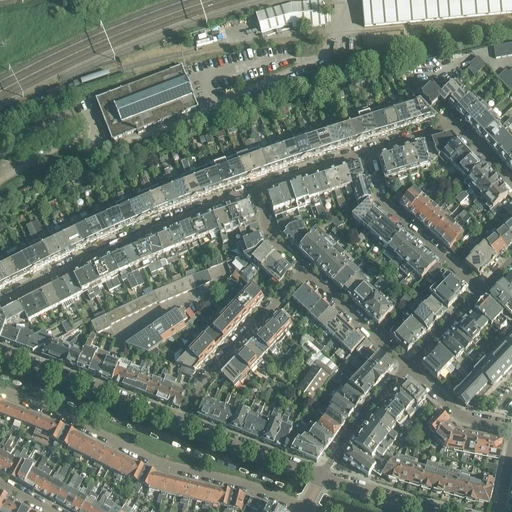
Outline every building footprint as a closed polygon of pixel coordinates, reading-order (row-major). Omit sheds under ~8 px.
[(364,27),(392,25),(420,22),(505,14),(511,13),(511,0),(365,0),(361,1),(364,27)] [(290,4),(255,14),(261,34),(292,25),(292,29),(324,26),(322,1),(290,4)] [(505,45),(499,46),(502,58),(508,57),(505,45)] [(499,46),(494,47),(496,59),(502,58),(499,46)] [(477,57),(469,65),(473,69),(482,61),(477,57)] [(482,61),(473,69),(477,74),(486,65),(482,61)] [(182,66),(96,99),(103,118),(112,141),(135,132),(136,133),(138,132),(138,134),(145,132),(144,129),(198,108),(190,85),(182,66)] [(478,75),(470,67),(468,69),(476,77),(478,75)] [(506,69),(502,74),(511,84),(511,75),(509,72),(506,69)] [(511,84),(502,74),(497,78),(509,90),(511,86),(511,84)] [(502,83),(498,78),(494,82),(499,87),(502,83)] [(464,88),(456,80),(438,97),(440,99),(444,104),(447,101),(448,103),(462,90),(464,88)] [(430,106),(431,107),(440,99),(438,97),(441,95),(428,81),(417,91),(431,105),(430,106)] [(362,86),(351,89),(353,96),(364,92),(362,86)] [(405,91),(408,100),(403,102),(411,127),(422,123),(416,103),(414,97),(413,94),(407,88),(405,91)] [(462,90),(448,103),(456,110),(467,100),(469,97),(462,90)] [(391,106),(392,105),(400,130),(411,127),(403,102),(396,104),(392,91),(387,92),(388,95),(390,102),(391,106)] [(467,100),(456,110),(455,111),(464,120),(478,107),(483,102),(479,98),(478,99),(473,94),(469,97),(467,100)] [(319,104),(317,98),(306,102),(308,107),(319,104)] [(420,102),(416,103),(422,123),(434,120),(434,118),(435,117),(420,102)] [(478,107),(464,120),(473,129),(492,111),(491,110),(494,108),(491,104),(488,107),(483,102),(478,107)] [(391,106),(381,109),(389,133),(400,130),(392,105),(391,106)] [(381,109),(370,112),(378,137),(389,133),(381,109)] [(492,111),(473,129),(481,137),(499,121),(494,116),(495,115),(492,111)] [(370,112),(359,116),(367,140),(378,137),(370,112)] [(359,116),(348,119),(356,144),(356,143),(356,144),(367,140),(359,116)] [(511,117),(507,122),(503,125),(499,121),(481,137),(485,142),(489,146),(511,125),(511,117)] [(337,123),(345,147),(356,144),(348,119),(337,123)] [(326,126),(334,150),(345,147),(337,123),(326,126)] [(511,125),(489,146),(498,156),(511,143),(511,134),(511,132),(511,125)] [(326,126),(315,130),(323,154),(334,150),(326,126)] [(315,130),(304,133),(312,158),(323,154),(315,130)] [(278,142),(271,145),(279,169),(290,165),(282,141),(279,132),(275,133),(278,142)] [(304,133),(293,137),(301,161),(301,162),(312,158),(304,133)] [(432,141),(424,143),(431,165),(442,154),(456,141),(451,135),(432,141)] [(293,137),(282,141),(290,165),(301,161),(293,137)] [(245,141),(249,153),(257,177),(268,173),(260,149),(258,143),(256,144),(254,138),(245,141)] [(456,141),(442,154),(438,158),(446,166),(449,162),(464,149),(456,141)] [(424,143),(413,147),(420,170),(421,174),(428,172),(427,167),(431,166),(431,165),(424,143)] [(511,143),(498,156),(507,165),(511,159),(511,143)] [(223,149),(227,160),(235,185),(245,181),(246,181),(238,156),(234,145),(223,149)] [(271,145),(260,149),(268,173),(279,169),(271,145)] [(413,147),(402,150),(408,173),(409,177),(417,175),(416,171),(420,170),(413,147)] [(235,149),(238,156),(246,181),(257,177),(249,153),(242,155),(239,148),(235,149)] [(464,149),(449,162),(457,171),(472,157),(464,149)] [(402,150),(390,154),(397,177),(398,181),(406,178),(409,177),(408,173),(402,150)] [(378,157),(385,180),(387,184),(398,181),(397,177),(390,154),(378,157)] [(472,157),(457,171),(465,179),(478,167),(480,165),(472,157)] [(202,197),(201,197),(193,173),(191,168),(190,164),(188,159),(182,161),(187,175),(182,177),(190,201),(191,202),(201,197),(202,197)] [(227,160),(215,164),(223,189),(235,185),(227,160)] [(360,163),(346,168),(351,184),(358,182),(356,178),(364,176),(360,163)] [(223,189),(215,164),(209,167),(204,169),(213,193),(223,189)] [(141,174),(139,167),(130,171),(133,177),(141,174)] [(191,168),(193,173),(201,197),(213,193),(204,169),(198,171),(195,167),(194,168),(191,168)] [(490,176),(481,167),(463,184),(469,190),(465,193),(465,194),(468,197),(472,193),(490,176)] [(346,168),(334,172),(340,191),(345,189),(347,197),(352,195),(350,188),(352,187),(351,184),(346,168)] [(81,181),(77,172),(68,175),(72,183),(76,181),(77,183),(81,181)] [(334,172),(323,175),(329,195),(334,193),(337,200),(342,199),(339,191),(340,191),(334,172)] [(323,175),(311,179),(318,198),(320,203),(325,201),(326,204),(331,203),(328,195),(329,195),(323,175)] [(478,199),(474,203),(477,206),(499,186),(490,176),(472,193),(478,199)] [(182,177),(171,181),(180,206),(190,201),(182,177)] [(311,179),(301,182),(308,201),(308,202),(312,200),(315,208),(320,206),(317,199),(318,198),(311,179)] [(358,182),(351,184),(352,187),(357,204),(359,210),(370,201),(371,200),(368,189),(365,180),(358,182)] [(171,181),(159,186),(169,210),(180,206),(171,181)] [(301,182),(289,187),(295,204),(297,210),(305,207),(310,205),(308,202),(308,201),(301,182)] [(159,186),(149,190),(158,214),(169,210),(159,186)] [(507,197),(508,196),(499,186),(477,206),(480,210),(484,206),(490,212),(493,209),(506,196),(507,197)] [(289,187),(279,190),(286,214),(297,210),(295,204),(289,187)] [(422,196),(409,212),(417,220),(431,204),(426,200),(435,190),(432,187),(423,197),(422,196)] [(402,203),(400,205),(409,212),(422,196),(414,189),(402,203)] [(149,190),(138,195),(147,219),(158,214),(149,190)] [(267,194),(274,212),(275,217),(286,214),(279,190),(267,194)] [(401,190),(393,198),(398,202),(403,197),(401,190)] [(460,204),(468,197),(465,194),(465,193),(462,193),(455,199),(460,204)] [(125,197),(127,200),(136,224),(137,224),(147,219),(138,195),(131,198),(130,194),(125,197)] [(452,198),(447,204),(450,207),(455,201),(452,198)] [(127,200),(116,205),(126,228),(136,224),(127,200)] [(350,219),(359,226),(360,225),(361,225),(376,209),(373,207),(371,200),(370,201),(359,210),(355,214),(352,217),(350,219)] [(239,204),(236,206),(244,229),(246,236),(249,240),(260,236),(249,204),(246,202),(240,205),(239,204)] [(431,204),(417,220),(425,227),(439,212),(442,208),(439,205),(436,209),(431,204)] [(92,210),(94,214),(104,238),(115,233),(105,210),(103,205),(92,210)] [(116,205),(105,210),(115,233),(126,228),(116,205)] [(494,216),(503,209),(499,205),(491,212),(494,216)] [(224,210),(232,232),(239,230),(243,242),(248,240),(246,236),(244,229),(236,206),(224,210)] [(439,212),(425,227),(433,235),(447,219),(450,215),(442,208),(439,212)] [(376,209),(361,225),(359,226),(368,235),(370,233),(385,217),(376,209)] [(224,210),(212,215),(218,233),(219,237),(220,237),(223,244),(228,242),(226,237),(232,234),(232,232),(224,210)] [(447,219),(433,235),(441,242),(455,226),(467,214),(464,211),(452,223),(447,219)] [(81,215),(83,220),(93,243),(104,238),(94,214),(88,217),(86,213),(81,215)] [(455,226),(441,242),(450,249),(454,245),(464,234),(460,230),(463,226),(464,227),(472,219),(467,214),(455,226)] [(218,233),(212,215),(201,219),(208,242),(209,244),(214,242),(214,241),(220,239),(218,233)] [(385,217),(370,233),(368,235),(377,243),(379,241),(394,225),(385,217)] [(502,225),(503,227),(511,237),(511,217),(502,225)] [(279,221),(277,222),(281,233),(290,223),(288,218),(279,221)] [(207,238),(201,219),(189,224),(196,243),(197,246),(202,244),(208,242),(207,238)] [(83,220),(72,225),(83,248),(93,243),(83,220)] [(32,224),(40,240),(51,263),(62,258),(51,235),(45,238),(37,221),(32,224)] [(60,226),(62,230),(73,253),(83,248),(72,225),(70,221),(60,226)] [(49,231),(51,235),(62,258),(73,253),(62,230),(60,226),(58,222),(54,224),(56,228),(54,229),(49,231)] [(289,227),(282,234),(295,246),(301,239),(296,235),(298,233),(305,231),(302,222),(295,225),(290,226),(289,227)] [(474,231),(479,227),(475,223),(470,227),(474,231)] [(34,243),(30,246),(41,269),(51,263),(40,240),(32,224),(26,226),(34,243)] [(192,245),(196,243),(189,224),(177,229),(186,252),(191,250),(189,246),(192,245)] [(0,233),(8,229),(6,225),(0,228),(0,233)] [(394,225),(379,241),(377,243),(385,250),(402,233),(394,225)] [(494,235),(506,250),(511,244),(511,237),(503,227),(497,232),(491,225),(487,228),(494,235)] [(177,229),(166,233),(173,251),(174,251),(175,256),(186,252),(177,229)] [(173,251),(166,233),(156,238),(163,255),(166,264),(176,259),(175,256),(174,251),(173,251)] [(313,233),(299,249),(307,257),(322,241),(323,240),(319,235),(317,236),(313,233)] [(366,237),(362,233),(353,243),(356,247),(366,237)] [(402,233),(385,250),(394,258),(410,240),(402,233)] [(494,235),(484,243),(497,258),(506,250),(494,235)] [(255,252),(263,244),(260,236),(249,240),(248,240),(243,242),(240,243),(236,244),(240,257),(243,256),(243,257),(255,252)] [(145,242),(157,271),(163,269),(160,262),(165,261),(163,255),(156,238),(146,242),(145,242)] [(410,240),(395,256),(389,263),(397,271),(404,264),(419,248),(410,240)] [(322,241),(307,257),(316,266),(333,247),(328,243),(326,245),(322,241)] [(145,242),(134,247),(141,264),(146,262),(151,274),(157,271),(145,242)] [(474,253),(473,253),(488,267),(497,258),(484,243),(477,250),(477,249),(476,250),(473,247),(470,250),(474,253)] [(244,269),(265,246),(263,244),(255,252),(243,257),(243,256),(240,257),(234,260),(244,269)] [(333,247),(316,266),(324,274),(345,253),(336,244),(333,247)] [(30,246),(19,251),(30,274),(41,269),(30,246)] [(274,254),(265,246),(244,269),(241,272),(238,275),(247,284),(261,269),(261,268),(274,254)] [(134,247),(122,252),(135,281),(138,287),(144,284),(141,278),(138,271),(143,269),(141,264),(134,247)] [(419,248),(404,264),(402,266),(411,273),(412,271),(427,256),(419,248)] [(16,253),(9,257),(20,279),(30,274),(19,251),(16,253)] [(122,252),(111,257),(120,274),(122,279),(127,276),(131,283),(135,281),(122,252)] [(374,262),(377,259),(369,252),(366,255),(374,262)] [(345,253),(324,274),(333,283),(347,268),(349,266),(351,264),(353,261),(345,253)] [(471,257),(465,263),(480,276),(488,267),(473,253),(470,256),(471,257)] [(274,254),(261,268),(270,277),(283,263),(274,254)] [(427,256),(412,271),(411,273),(420,281),(427,273),(435,265),(437,264),(427,256)] [(9,257),(0,260),(0,266),(9,285),(20,279),(9,257)] [(111,257),(101,262),(114,289),(121,286),(118,280),(122,279),(120,274),(111,257)] [(379,267),(382,264),(377,259),(374,262),(379,267)] [(217,266),(215,260),(207,263),(209,269),(217,266)] [(101,262),(93,266),(101,283),(105,281),(110,291),(114,289),(101,262)] [(283,263),(270,277),(273,279),(270,282),(276,288),(292,271),(283,263)] [(347,268),(333,283),(342,291),(357,275),(363,268),(360,265),(354,271),(349,266),(347,268)] [(435,265),(427,273),(432,277),(440,269),(435,265)] [(0,266),(0,289),(9,285),(0,266)] [(93,266),(83,270),(97,298),(102,295),(99,290),(104,288),(101,283),(93,266)] [(83,270),(73,275),(82,293),(85,291),(90,301),(97,298),(83,270)] [(195,275),(193,270),(184,274),(186,279),(192,276),(195,275)] [(192,276),(192,277),(197,288),(211,282),(206,271),(195,275),(192,276)] [(374,276),(370,272),(362,280),(357,275),(342,291),(351,299),(366,284),(374,276)] [(238,275),(235,273),(232,276),(237,281),(240,278),(238,275)] [(446,283),(442,287),(456,301),(465,291),(447,274),(442,279),(446,283)] [(73,275),(63,280),(72,299),(82,294),(82,293),(73,275)] [(182,280),(180,275),(171,279),(174,284),(182,280)] [(503,283),(491,296),(492,298),(505,310),(511,316),(511,317),(511,275),(504,284),(503,283)] [(158,290),(153,292),(158,302),(159,304),(197,288),(192,277),(192,276),(186,279),(174,284),(164,288),(158,291),(158,290)] [(63,280),(52,285),(62,305),(72,299),(63,280)] [(256,292),(260,288),(251,280),(247,283),(247,284),(248,284),(256,292)] [(375,286),(379,289),(384,283),(381,280),(375,286)] [(234,286),(228,281),(225,284),(231,289),(234,286)] [(158,291),(164,288),(161,282),(155,285),(158,290),(158,291)] [(375,293),(361,308),(369,317),(386,299),(381,293),(387,286),(384,283),(379,289),(375,293)] [(248,284),(240,293),(255,308),(257,307),(258,307),(260,305),(260,303),(263,300),(262,298),(248,284)] [(375,293),(372,290),(366,284),(351,299),(361,308),(375,293)] [(52,285),(42,291),(51,310),(62,305),(52,285)] [(307,285),(293,299),(301,307),(315,292),(307,285)] [(429,293),(434,297),(447,310),(451,306),(456,301),(442,287),(439,291),(435,287),(429,293)] [(263,300),(267,296),(260,288),(256,292),(262,298),(263,300)] [(219,290),(212,297),(215,301),(216,301),(223,294),(219,290)] [(42,291),(31,297),(40,316),(51,310),(42,291)] [(153,292),(148,295),(153,305),(158,302),(153,292)] [(315,292),(301,307),(308,314),(322,299),(315,292)] [(240,293),(232,301),(248,316),(249,315),(250,315),(252,313),(252,311),(255,308),(240,293)] [(148,295),(142,298),(147,308),(153,305),(148,295)] [(386,299),(369,317),(378,325),(388,315),(393,309),(395,307),(398,304),(390,295),(386,299)] [(420,306),(422,308),(436,322),(445,313),(443,311),(444,311),(431,299),(428,296),(423,302),(416,295),(412,299),(420,306)] [(31,297),(20,302),(25,314),(28,322),(40,316),(31,297)] [(142,298),(135,301),(140,311),(147,308),(142,298)] [(322,299),(308,314),(317,322),(331,308),(322,299)] [(486,299),(474,311),(489,325),(492,327),(494,325),(500,331),(507,324),(501,318),(503,315),(486,299)] [(132,302),(128,304),(133,314),(140,311),(135,301),(132,302)] [(240,324),(241,323),(243,323),(244,321),(244,319),(248,316),(232,301),(224,309),(240,324)] [(20,302),(1,312),(6,324),(25,314),(20,302)] [(124,307),(122,308),(127,317),(133,314),(128,304),(124,307)] [(416,309),(418,311),(419,312),(414,317),(426,329),(428,331),(436,322),(422,308),(420,306),(416,309)] [(122,308),(111,313),(116,323),(127,317),(122,308)] [(186,312),(183,308),(127,346),(128,346),(127,347),(129,348),(130,347),(148,354),(182,331),(186,328),(182,323),(187,319),(184,315),(185,315),(184,313),(186,312)] [(331,308),(317,322),(318,323),(314,326),(317,329),(321,326),(325,330),(339,315),(331,308)] [(224,309),(217,318),(232,332),(240,324),(224,309)] [(283,309),(279,314),(287,321),(291,316),(283,309)] [(397,314),(393,309),(388,315),(392,319),(397,314)] [(474,311),(466,320),(480,334),(489,325),(474,311)] [(111,313),(105,316),(110,325),(116,323),(111,313)] [(279,314),(271,321),(285,334),(287,336),(289,335),(289,333),(287,332),(292,326),(287,321),(279,314)] [(339,315),(325,330),(326,330),(319,337),(322,339),(325,336),(326,337),(329,333),(334,338),(347,323),(339,315)] [(388,315),(378,325),(383,329),(392,319),(388,315)] [(93,322),(91,323),(97,334),(111,327),(110,325),(105,316),(93,322)] [(197,319),(194,316),(188,322),(192,325),(197,319)] [(404,328),(403,330),(416,343),(421,337),(422,338),(425,333),(424,332),(411,320),(407,316),(400,324),(404,328)] [(81,317),(71,321),(75,328),(84,324),(81,317)] [(93,322),(91,317),(83,321),(86,326),(91,323),(93,322)] [(303,327),(310,320),(307,317),(299,325),(301,327),(303,327)] [(217,318),(209,326),(224,341),(228,337),(230,337),(232,334),(232,333),(232,332),(217,318)] [(466,320),(457,329),(475,346),(481,340),(477,337),(480,334),(466,320)] [(271,321),(263,330),(281,347),(284,344),(280,339),(283,336),(285,339),(287,336),(285,334),(271,321)] [(55,322),(46,326),(49,331),(57,326),(55,322)] [(347,323),(334,338),(342,346),(356,331),(347,323)] [(71,325),(63,329),(65,333),(73,329),(71,325)] [(209,326),(201,334),(217,350),(224,343),(224,341),(209,326)] [(5,328),(1,340),(16,346),(21,333),(20,333),(5,328)] [(457,329),(449,338),(464,352),(468,356),(476,347),(475,346),(457,329)] [(21,333),(16,346),(26,350),(30,340),(35,337),(33,334),(30,335),(28,330),(21,333)] [(263,330),(255,338),(257,340),(269,351),(272,354),(277,349),(279,350),(281,347),(263,330)] [(390,335),(394,339),(407,352),(411,348),(416,343),(403,330),(399,334),(395,330),(390,335)] [(356,331),(342,346),(343,346),(335,354),(338,357),(346,349),(351,354),(364,339),(356,331)] [(30,340),(26,350),(29,351),(31,350),(33,352),(42,356),(46,345),(52,342),(50,338),(48,339),(45,332),(35,337),(30,340)] [(92,332),(85,351),(77,370),(89,374),(98,350),(91,347),(96,334),(92,332)] [(201,334),(193,342),(209,357),(212,353),(214,353),(216,351),(217,350),(201,334)] [(314,341),(306,334),(303,337),(311,344),(314,341)] [(457,390),(453,395),(466,408),(467,407),(467,408),(472,409),(511,366),(511,334),(485,362),(484,361),(473,372),(475,373),(458,391),(457,390)] [(255,338),(252,342),(266,354),(269,351),(257,340),(255,338)] [(440,347),(455,361),(469,375),(478,365),(474,362),(468,368),(462,363),(464,360),(460,357),(464,352),(449,338),(440,347)] [(495,348),(500,342),(497,339),(492,345),(495,348)] [(46,345),(42,356),(59,363),(60,362),(66,345),(54,341),(52,342),(46,345)] [(322,349),(314,341),(311,344),(320,352),(322,349)] [(334,344),(331,341),(321,352),(325,355),(334,344)] [(356,351),(370,363),(376,368),(385,376),(392,368),(392,365),(366,341),(356,351)] [(193,342),(185,351),(201,365),(205,362),(206,362),(208,360),(208,358),(209,357),(193,342)] [(269,372),(272,369),(261,359),(266,354),(252,342),(244,350),(269,372)] [(336,369),(307,342),(300,349),(311,358),(305,366),(311,370),(314,366),(329,377),(336,369)] [(66,345),(60,362),(63,364),(71,367),(75,368),(78,369),(77,370),(85,351),(67,343),(66,345)] [(449,375),(455,369),(465,379),(469,375),(454,361),(440,347),(430,357),(448,374),(449,375)] [(158,351),(157,349),(149,354),(158,357),(158,356),(159,354),(158,352),(158,351)] [(109,355),(98,350),(89,374),(100,379),(101,379),(107,361),(109,355)] [(255,366),(266,375),(269,372),(244,350),(237,358),(250,371),(255,366)] [(185,351),(180,356),(182,358),(176,365),(182,367),(195,372),(197,369),(199,369),(201,367),(201,366),(201,365),(185,351)] [(345,360),(360,374),(374,387),(375,387),(385,377),(385,376),(376,368),(370,363),(366,360),(361,365),(350,355),(345,360)] [(296,361),(292,357),(281,369),(285,373),(296,361)] [(442,385),(445,381),(443,379),(448,374),(430,357),(422,366),(442,385)] [(237,358),(229,366),(244,380),(247,377),(246,375),(250,371),(237,358)] [(120,359),(118,365),(119,365),(112,383),(123,387),(130,369),(132,364),(120,359)] [(119,365),(118,365),(111,362),(107,361),(101,379),(100,379),(100,380),(105,382),(108,383),(109,382),(112,383),(119,365)] [(130,369),(123,387),(134,391),(141,373),(143,370),(146,363),(142,361),(139,368),(132,365),(130,369)] [(221,375),(235,387),(240,382),(241,383),(244,380),(229,366),(221,375)] [(314,366),(296,390),(296,391),(298,393),(311,402),(329,377),(314,366)] [(195,372),(182,367),(179,372),(189,376),(189,375),(191,377),(196,372),(195,372)] [(333,374),(349,385),(364,398),(374,387),(360,374),(356,370),(351,375),(347,372),(346,374),(342,371),(341,372),(337,368),(333,374)] [(285,373),(281,369),(276,375),(280,378),(285,373)] [(141,373),(134,391),(146,396),(153,377),(149,376),(150,372),(143,370),(141,373)] [(153,377),(146,396),(157,400),(164,381),(168,371),(164,370),(163,371),(161,377),(159,376),(158,379),(153,377)] [(337,395),(340,396),(356,408),(364,398),(349,385),(333,374),(330,378),(343,387),(337,395)] [(164,381),(157,400),(168,404),(175,386),(171,384),(172,382),(165,379),(164,381)] [(405,385),(400,390),(415,404),(417,406),(418,408),(427,398),(408,381),(405,385)] [(175,386),(168,404),(179,409),(187,387),(183,386),(182,388),(175,386)] [(271,392),(267,389),(264,392),(263,394),(267,398),(271,392)] [(288,405),(291,407),(298,393),(296,391),(296,390),(295,390),(288,405)] [(390,400),(405,414),(410,419),(414,414),(410,410),(415,404),(400,390),(399,390),(390,400)] [(207,400),(205,399),(198,416),(208,420),(215,402),(220,392),(217,391),(214,398),(214,399),(214,400),(212,399),(211,401),(207,399),(207,400)] [(334,399),(330,406),(332,408),(333,407),(349,418),(354,411),(353,411),(356,408),(340,396),(337,395),(334,392),(331,397),(334,399)] [(215,402),(208,420),(220,424),(226,407),(230,396),(228,395),(225,403),(226,403),(225,405),(223,404),(222,405),(215,402)] [(226,407),(220,424),(231,429),(237,411),(238,409),(241,400),(237,399),(235,404),(237,406),(235,410),(226,407)] [(390,400),(380,411),(380,412),(382,414),(396,424),(399,427),(408,418),(405,414),(390,400)] [(272,417),(263,441),(274,445),(282,425),(284,418),(278,415),(282,403),(278,401),(273,414),(272,417)] [(0,414),(6,417),(10,406),(0,402),(0,414)] [(436,407),(433,405),(426,412),(429,415),(436,407)] [(10,406),(6,417),(15,420),(13,426),(11,431),(17,434),(21,423),(25,412),(10,406)] [(288,406),(285,414),(290,416),(293,408),(288,406)] [(321,413),(325,417),(341,428),(349,418),(333,407),(332,408),(330,406),(326,411),(323,410),(321,413)] [(249,414),(241,433),(252,437),(260,418),(260,416),(263,408),(260,407),(258,411),(255,416),(249,414)] [(237,411),(231,429),(241,433),(249,414),(238,409),(237,411)] [(25,412),(21,423),(36,429),(40,418),(25,412)] [(260,418),(252,437),(263,441),(272,417),(273,414),(270,413),(267,418),(260,416),(260,418)] [(322,422),(318,428),(334,439),(341,428),(325,417),(321,413),(317,418),(322,422)] [(373,420),(370,424),(394,442),(398,437),(392,432),(396,426),(382,415),(381,415),(378,413),(373,420)] [(444,417),(440,413),(436,417),(433,413),(420,426),(425,430),(428,427),(436,435),(447,424),(449,422),(448,421),(448,419),(446,417),(444,417)] [(40,418),(36,429),(45,432),(44,435),(49,437),(50,434),(51,434),(56,424),(40,418)] [(282,425),(274,445),(285,450),(288,439),(292,429),(293,427),(294,424),(288,422),(288,419),(284,418),(282,425)] [(307,438),(308,439),(325,451),(334,439),(318,428),(311,424),(308,429),(297,422),(293,428),(297,431),(307,438)] [(50,434),(49,437),(49,438),(55,441),(54,445),(58,447),(67,428),(57,423),(56,424),(51,434),(50,434)] [(362,434),(380,448),(386,453),(394,442),(370,424),(363,434),(362,434)] [(452,427),(451,428),(447,424),(433,438),(446,449),(455,431),(455,430),(452,427)] [(288,439),(294,442),(297,431),(293,427),(292,429),(288,439)] [(69,448),(77,434),(67,428),(58,447),(61,448),(63,445),(69,448)] [(455,431),(446,449),(463,453),(466,434),(465,432),(462,431),(461,433),(455,431)] [(355,445),(354,446),(372,459),(377,452),(383,457),(384,456),(386,458),(381,465),(387,469),(394,459),(389,455),(386,453),(380,448),(362,434),(359,438),(354,445),(355,445)] [(466,434),(463,453),(475,455),(478,436),(477,434),(474,434),(472,435),(466,434)] [(77,458),(87,439),(77,435),(69,449),(75,452),(73,456),(77,458)] [(478,436),(475,455),(487,458),(490,439),(489,437),(486,436),(484,437),(478,436)] [(298,441),(297,443),(291,452),(317,462),(325,451),(308,439),(307,438),(305,437),(301,443),(298,441)] [(490,439),(487,458),(499,460),(501,448),(502,441),(501,441),(500,439),(497,438),(496,440),(490,439)] [(87,439),(77,458),(80,459),(82,456),(89,459),(97,444),(87,439)] [(288,439),(285,450),(291,452),(297,443),(294,442),(288,439)] [(9,456),(12,451),(7,448),(11,442),(8,441),(7,441),(0,454),(0,471),(1,472),(9,456)] [(97,444),(89,459),(95,462),(94,466),(98,468),(107,450),(97,444)] [(354,446),(352,449),(344,459),(368,477),(372,472),(380,478),(382,475),(386,469),(354,446)] [(17,461),(9,476),(17,480),(25,465),(29,457),(26,455),(27,452),(23,450),(20,455),(17,461)] [(107,450),(98,468),(101,470),(102,466),(109,469),(117,454),(107,450)] [(9,456),(1,472),(9,476),(17,461),(20,455),(16,452),(12,458),(9,456)] [(117,454),(109,469),(116,472),(114,476),(117,478),(127,459),(117,454)] [(426,468),(421,487),(422,488),(423,489),(426,490),(427,489),(432,490),(437,471),(441,457),(437,456),(433,470),(426,468)] [(25,465),(17,480),(24,484),(33,469),(30,468),(34,460),(32,458),(29,457),(25,465)] [(33,469),(24,484),(32,489),(48,460),(44,458),(36,471),(33,469)] [(117,478),(121,480),(123,476),(129,479),(137,464),(127,459),(117,478)] [(387,469),(382,475),(387,477),(387,478),(391,479),(392,481),(395,482),(397,481),(398,481),(399,481),(404,462),(394,459),(387,469)] [(48,460),(32,489),(40,493),(48,478),(45,476),(47,472),(45,470),(45,469),(47,469),(50,464),(48,463),(50,461),(48,460)] [(404,462),(399,481),(400,481),(400,483),(404,483),(405,482),(410,484),(415,465),(404,462)] [(448,474),(443,493),(444,493),(445,495),(448,496),(450,495),(455,496),(459,477),(463,463),(461,462),(459,462),(455,476),(448,474)] [(485,469),(493,470),(495,471),(497,471),(498,466),(486,463),(485,469)] [(136,482),(133,487),(137,489),(147,469),(137,464),(130,478),(136,482)] [(415,465),(410,484),(414,485),(415,486),(417,487),(419,486),(420,487),(421,487),(426,468),(415,465)] [(48,478),(40,493),(48,497),(63,469),(60,467),(56,474),(56,473),(52,480),(48,478)] [(437,471),(432,490),(436,491),(436,493),(440,494),(441,493),(443,493),(448,474),(441,472),(442,468),(438,467),(437,471)] [(63,469),(48,497),(56,501),(64,486),(61,484),(68,472),(63,469)] [(147,469),(137,489),(140,491),(143,485),(150,489),(157,475),(158,474),(147,469)] [(459,477),(455,496),(458,497),(459,499),(462,500),(464,498),(465,499),(471,480),(463,478),(465,473),(461,472),(459,477)] [(64,486),(56,501),(63,505),(78,479),(79,477),(74,474),(67,488),(64,486)] [(168,477),(157,475),(150,490),(160,493),(158,498),(162,499),(168,477)] [(471,480),(465,499),(467,500),(468,502),(470,502),(472,501),(477,503),(477,501),(483,479),(484,476),(480,475),(478,482),(471,480)] [(168,477),(162,499),(166,500),(167,494),(175,496),(179,480),(168,477)] [(78,479),(63,505),(71,510),(82,490),(78,488),(82,481),(78,479)] [(483,479),(477,501),(483,503),(485,501),(489,503),(493,491),(493,489),(493,488),(494,483),(492,482),(493,482),(483,479)] [(179,480),(175,496),(181,498),(180,504),(184,505),(190,483),(179,480)] [(82,490),(71,510),(75,511),(80,511),(90,493),(94,486),(90,483),(86,490),(84,489),(83,491),(82,490)] [(190,483),(184,505),(188,506),(189,500),(197,502),(201,485),(190,483)] [(201,485),(197,502),(204,503),(202,509),(206,510),(212,488),(201,485)] [(222,490),(212,488),(206,510),(210,511),(211,505),(219,507),(222,490)] [(219,506),(226,507),(224,511),(228,511),(234,492),(223,490),(222,490),(219,506)] [(234,492),(228,511),(232,511),(234,509),(242,511),(245,508),(251,498),(245,496),(245,495),(234,492)] [(90,493),(80,511),(89,511),(95,503),(98,497),(95,496),(90,493)] [(95,503),(89,511),(100,511),(108,498),(104,496),(99,505),(95,503)] [(10,511),(15,502),(7,498),(0,511),(10,511)] [(110,511),(114,505),(115,504),(110,502),(111,500),(108,498),(100,511),(110,511)] [(258,511),(282,511),(251,498),(246,506),(258,511)] [(15,502),(10,511),(19,511),(23,506),(15,502)]
